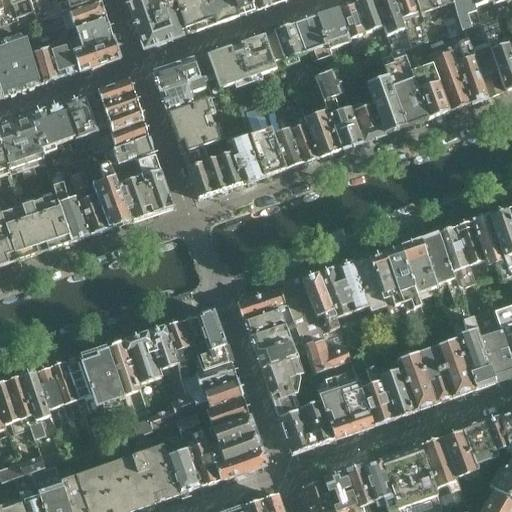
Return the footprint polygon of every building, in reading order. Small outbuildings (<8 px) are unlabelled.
[(0,0),(0,10),(10,7),(7,0),(0,0)] [(36,24),(29,0),(7,0),(10,7),(15,25),(17,30),(36,24)] [(56,0),(29,0),(36,24),(37,24),(43,22),(43,21),(61,15),(56,0)] [(99,1),(98,0),(56,0),(61,15),(66,13),(99,1)] [(171,6),(169,0),(134,0),(127,3),(144,52),(183,39),(171,6)] [(239,19),(231,0),(169,0),(171,6),(176,4),(185,31),(194,28),(196,34),(216,27),(239,19)] [(255,13),(250,0),(231,0),(239,19),(255,13)] [(271,8),(267,0),(250,0),(255,13),(271,8)] [(448,115),(423,48),(411,52),(392,0),(375,0),(373,1),(384,32),(387,42),(393,58),(402,55),(428,122),(448,115)] [(428,46),(421,28),(412,31),(407,20),(416,17),(410,0),(392,0),(411,52),(423,48),(428,46)] [(457,18),(450,0),(414,0),(424,25),(421,26),(421,28),(428,46),(445,40),(445,39),(444,35),(440,24),(457,18)] [(474,10),(470,0),(450,0),(457,18),(463,34),(481,28),(474,10)] [(492,4),(491,0),(470,0),(474,10),(492,4)] [(105,18),(99,1),(66,13),(72,30),(74,30),(74,29),(105,18)] [(374,36),(384,32),(373,1),(354,7),(365,38),(375,65),(380,63),(393,58),(387,42),(378,46),(374,36)] [(0,30),(15,25),(10,7),(0,10),(0,30)] [(365,38),(354,7),(337,13),(348,44),(365,38)] [(348,44),(337,13),(317,19),(328,52),(332,64),(339,61),(336,52),(349,47),(348,44)] [(113,41),(105,18),(74,29),(74,30),(78,40),(68,43),(72,55),(113,41)] [(486,101),(463,34),(457,18),(440,24),(444,35),(451,33),(457,50),(450,52),(453,61),(461,58),(464,65),(455,67),(470,107),(480,103),(481,108),(488,105),(487,101),(486,101)] [(328,52),(317,19),(273,35),(285,69),(287,75),(318,64),(315,57),(328,52)] [(511,92),(511,61),(507,47),(498,22),(481,28),(504,95),(511,92)] [(504,95),(481,28),(463,34),(486,101),(487,101),(504,95)] [(285,69),(273,35),(240,46),(252,80),(285,69)] [(470,107),(455,67),(453,61),(450,52),(445,40),(428,46),(423,48),(448,115),(470,107)] [(79,75),(72,55),(68,43),(68,41),(30,54),(41,87),(79,75)] [(120,61),(119,58),(113,41),(72,55),(79,75),(120,61)] [(41,87),(30,54),(25,42),(10,47),(9,43),(6,42),(2,44),(1,46),(2,49),(0,50),(0,93),(2,100),(8,99),(10,100),(15,98),(16,96),(26,92),(29,94),(33,92),(34,90),(41,87)] [(252,80),(240,46),(207,58),(214,78),(219,92),(252,80)] [(402,55),(393,58),(380,63),(386,78),(382,79),(384,83),(367,89),(372,103),(385,137),(428,122),(402,55)] [(214,78),(207,58),(194,62),(201,82),(214,78)] [(201,82),(194,62),(153,76),(160,97),(201,82)] [(363,145),(351,110),(339,114),(334,101),(342,98),(334,74),(315,80),(317,84),(321,96),(327,113),(341,152),(363,145)] [(167,115),(193,106),(190,96),(202,92),(201,88),(205,86),(210,99),(221,96),(219,92),(214,78),(201,82),(160,97),(167,115)] [(133,98),(130,88),(128,84),(97,95),(102,109),(133,98)] [(341,152),(327,113),(312,118),(306,101),(321,96),(317,84),(295,92),(303,115),(319,160),(341,152)] [(108,128),(102,109),(97,95),(85,99),(96,132),(108,128)] [(142,125),(133,98),(102,109),(108,128),(111,136),(142,125)] [(96,132),(85,99),(63,106),(75,140),(88,136),(96,133),(96,132)] [(286,171),(270,128),(260,100),(238,108),(248,135),(263,179),(286,171)] [(201,103),(193,106),(167,115),(187,171),(207,164),(202,151),(216,146),(201,103)] [(385,137),(372,103),(351,110),(363,145),(385,137)] [(75,140),(63,106),(30,118),(42,151),(75,140)] [(319,160),(303,115),(295,118),(293,112),(289,113),(287,109),(282,110),(302,166),(319,160)] [(302,166),(282,110),(279,112),(280,116),(276,117),(278,121),(273,123),(274,127),(270,128),(286,171),(302,166)] [(46,164),(42,151),(30,118),(0,128),(0,145),(10,175),(11,177),(46,164)] [(115,151),(147,139),(142,125),(111,136),(99,140),(96,133),(88,136),(95,154),(106,149),(105,147),(112,144),(115,151)] [(263,179),(248,135),(226,143),(231,155),(242,187),(263,179)] [(154,159),(151,149),(147,139),(115,151),(104,155),(106,159),(109,169),(133,160),(135,166),(136,165),(136,166),(155,159),(154,159)] [(0,178),(10,175),(0,145),(0,178)] [(242,187),(231,155),(207,164),(187,171),(198,202),(242,187)] [(129,225),(129,224),(116,189),(109,169),(106,159),(88,166),(102,204),(98,205),(86,182),(78,161),(64,166),(76,199),(76,198),(90,238),(108,232),(111,231),(129,225)] [(159,173),(155,160),(155,159),(136,166),(141,180),(159,173)] [(172,210),(159,174),(159,173),(141,180),(116,189),(129,224),(132,223),(132,224),(172,210)] [(90,238),(76,198),(76,199),(68,202),(62,185),(52,189),(55,198),(71,245),(90,238)] [(71,245),(55,198),(1,216),(1,217),(17,264),(71,245)] [(511,266),(511,228),(507,213),(489,219),(510,279),(511,283),(511,271),(510,267),(511,266)] [(17,264),(1,217),(0,216),(0,269),(17,264)] [(510,279),(489,219),(472,225),(485,262),(487,268),(496,265),(501,278),(504,277),(506,281),(510,279)] [(485,262),(472,225),(455,231),(474,283),(481,281),(476,266),(485,262)] [(475,286),(474,283),(455,231),(438,236),(451,274),(459,271),(466,290),(475,286)] [(468,321),(465,312),(451,274),(438,236),(420,243),(436,288),(447,285),(450,292),(449,292),(456,310),(446,314),(451,327),(461,323),(468,321)] [(436,288),(420,243),(400,250),(418,300),(438,293),(436,288)] [(418,300),(400,250),(384,256),(412,329),(411,329),(415,340),(431,334),(418,300)] [(412,329),(384,256),(369,261),(387,309),(401,345),(415,340),(411,329),(412,329)] [(387,309),(369,261),(354,266),(370,310),(372,315),(387,309)] [(370,310),(354,266),(338,271),(334,273),(318,279),(335,323),(370,310)] [(335,323),(318,279),(302,284),(316,321),(324,318),(328,326),(335,323)] [(322,337),(316,321),(302,284),(281,291),(288,309),(287,309),(313,377),(319,375),(350,363),(344,348),(340,336),(338,331),(322,337)] [(288,309),(281,291),(237,306),(238,310),(243,322),(279,311),(287,309),(288,309)] [(485,315),(482,306),(465,312),(468,321),(471,320),(485,315)] [(511,307),(493,314),(511,366),(511,307)] [(285,326),(279,311),(243,322),(249,338),(285,326)] [(225,349),(215,317),(214,314),(197,320),(209,355),(226,349),(225,349)] [(511,379),(511,366),(493,314),(485,316),(485,315),(471,320),(495,386),(511,379)] [(209,355),(197,320),(181,325),(192,354),(199,351),(201,357),(209,355)] [(495,386),(471,320),(468,321),(461,323),(464,336),(456,339),(457,342),(474,393),(495,386)] [(380,334),(376,323),(369,326),(373,337),(380,334)] [(194,361),(192,354),(181,325),(164,330),(164,331),(177,366),(194,361)] [(290,342),(285,326),(249,338),(254,353),(290,342)] [(177,366),(164,331),(148,337),(161,374),(178,368),(177,366)] [(351,345),(347,334),(340,336),(344,348),(351,345)] [(163,379),(161,374),(148,337),(131,343),(129,339),(121,342),(123,346),(138,388),(163,379)] [(297,361),(290,342),(254,353),(261,372),(297,361)] [(474,393),(457,342),(435,351),(453,401),(468,395),(474,393)] [(138,388),(123,346),(113,349),(112,345),(106,347),(108,352),(125,398),(140,393),(138,388)] [(231,365),(226,349),(209,355),(201,357),(199,358),(205,374),(231,365)] [(453,401),(435,351),(396,364),(399,373),(414,414),(453,401)] [(125,398),(108,352),(79,362),(96,410),(125,400),(125,398)] [(110,447),(96,410),(79,362),(79,361),(64,366),(77,402),(95,452),(110,447)] [(300,411),(289,381),(303,377),(297,361),(261,372),(278,420),(299,412),(300,411)] [(188,397),(193,396),(236,380),(231,365),(205,374),(183,382),(188,397)] [(77,402),(64,366),(51,371),(69,421),(75,419),(70,404),(77,402)] [(392,422),(378,380),(374,369),(366,372),(371,387),(360,391),(373,429),(392,422)] [(69,421),(51,371),(36,376),(49,412),(57,409),(63,425),(69,423),(69,421)] [(414,414),(399,373),(378,380),(392,422),(414,415),(414,414)] [(321,381),(319,375),(313,377),(311,377),(314,384),(321,381)] [(51,420),(49,412),(36,376),(21,381),(34,417),(33,418),(36,426),(29,429),(30,432),(34,444),(36,444),(41,459),(43,465),(56,461),(42,423),(51,420)] [(373,429),(360,391),(358,386),(348,389),(344,377),(335,381),(353,436),(373,429)] [(34,417),(21,381),(12,384),(11,380),(6,382),(7,386),(22,429),(27,427),(25,421),(33,418),(34,417)] [(243,400),(239,390),(236,381),(236,380),(193,396),(197,409),(206,405),(209,412),(243,400)] [(353,436),(335,381),(325,384),(329,395),(319,398),(320,404),(321,404),(334,442),(353,436)] [(14,437),(30,432),(29,429),(28,427),(27,427),(22,429),(7,386),(0,388),(0,411),(7,432),(20,468),(24,478),(30,476),(45,470),(43,465),(41,459),(24,465),(14,437)] [(200,415),(197,409),(193,396),(188,397),(189,399),(172,405),(176,414),(174,415),(177,424),(200,415)] [(183,442),(203,435),(249,418),(243,400),(209,412),(200,415),(177,424),(183,442)] [(321,404),(320,404),(300,411),(299,412),(313,449),(334,442),(321,404)] [(3,474),(0,464),(0,434),(7,432),(0,411),(0,479),(2,486),(12,482),(24,478),(20,468),(3,474)] [(313,449),(299,412),(278,420),(292,457),(313,449)] [(511,414),(497,420),(505,442),(511,439),(511,414)] [(177,424),(174,415),(151,423),(154,432),(156,431),(177,424)] [(260,451),(254,434),(249,418),(203,435),(214,467),(260,451)] [(505,442),(497,420),(484,425),(463,433),(462,433),(475,469),(497,462),(494,453),(507,448),(505,442)] [(200,490),(183,442),(177,424),(156,431),(162,448),(180,497),(200,490)] [(478,476),(475,469),(462,433),(441,440),(441,441),(456,483),(478,476)] [(247,478),(246,475),(262,469),(265,464),(260,451),(214,467),(203,435),(183,442),(200,490),(220,484),(236,478),(237,482),(247,478)] [(511,439),(505,442),(507,448),(511,451),(511,455),(510,459),(511,460),(505,470),(504,469),(492,490),(497,494),(511,502),(511,439)] [(456,483),(441,441),(420,449),(436,494),(447,490),(450,497),(438,502),(442,511),(445,511),(464,506),(456,483)] [(180,497),(162,448),(119,463),(136,511),(180,497)] [(442,511),(438,502),(436,494),(420,449),(379,463),(396,511),(442,511)] [(136,511),(119,463),(76,478),(87,511),(136,511)] [(396,511),(379,463),(362,469),(374,502),(382,499),(386,511),(396,511)] [(70,511),(60,484),(54,467),(45,470),(30,476),(35,491),(39,502),(42,511),(70,511)] [(374,504),(374,502),(362,469),(345,475),(358,511),(367,511),(366,507),(374,504)] [(358,511),(345,475),(323,482),(334,511),(358,511)] [(42,511),(39,502),(29,506),(25,495),(35,491),(30,476),(24,478),(12,482),(21,505),(22,511),(42,511)] [(87,511),(76,478),(60,484),(70,511),(87,511)] [(334,511),(323,482),(302,489),(309,511),(334,511)] [(511,511),(511,502),(497,494),(486,511),(511,511)] [(281,511),(277,498),(245,510),(245,511),(281,511)]
